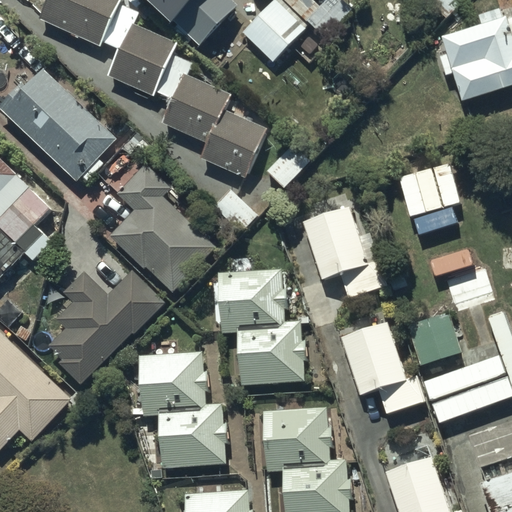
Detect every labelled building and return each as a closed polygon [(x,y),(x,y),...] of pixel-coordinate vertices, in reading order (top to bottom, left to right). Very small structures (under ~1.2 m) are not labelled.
[(125,0),(55,0),(44,28),(124,60),(113,85),(173,110),(164,130),(209,148),(203,163),(247,182),(267,134),(224,116),(232,98),(186,79),(190,69),(174,62),(179,49),(135,31),(140,19),(121,11),(125,0)] [(142,0),(175,30),(181,23),(192,33),(220,2),(217,0),(142,0)] [(320,13),(305,0),(288,0),(282,7),(324,44),(348,17),(331,1),(320,13)] [(305,35),(273,7),(243,41),(275,69),(305,35)] [(511,91),(511,22),(440,45),(460,108),(511,91)] [(122,146),(48,76),(6,119),(80,190),(122,146)] [(290,147),(265,174),(284,191),(309,165),(290,147)] [(453,159),(382,179),(393,218),(464,199),(453,159)] [(56,216),(0,163),(0,288),(47,238),(41,232),(56,216)] [(172,192),(147,169),(120,200),(138,216),(113,244),(175,299),(218,252),(163,202),(172,192)] [(257,219),(230,195),(214,212),(242,236),(257,219)] [(368,267),(351,212),(305,226),(323,285),(342,279),(349,302),(388,290),(380,263),(368,267)] [(423,242),(403,248),(415,288),(435,282),(423,242)] [(288,329),(284,272),(223,276),(226,333),(242,332),(288,329)] [(493,294),(486,272),(449,284),(459,316),(496,304),(493,294)] [(163,312),(131,279),(110,299),(89,278),(69,298),(79,308),(62,325),(70,333),(54,350),(90,385),(163,312)] [(425,368),(464,357),(453,318),(414,329),(425,368)] [(307,385),(303,328),(288,329),(242,332),(245,389),(307,385)] [(406,384),(389,329),(343,343),(360,402),(380,396),(387,419),(426,407),(418,381),(406,384)] [(76,403),(0,334),(0,455),(2,458),(23,435),(36,447),(76,403)] [(210,415),(207,359),(145,362),(149,419),(164,418),(210,415)] [(334,468),(330,411),(269,415),(272,472),(287,471),(334,468)] [(229,471),(226,414),(210,415),(164,418),(168,475),(229,471)] [(447,511),(433,463),(387,477),(397,511),(447,511)] [(352,511),(349,467),(334,468),(287,471),(290,511),(352,511)] [(511,511),(511,486),(489,494),(494,511),(511,511)] [(253,511),(253,495),(191,499),(192,511),(253,511)]
